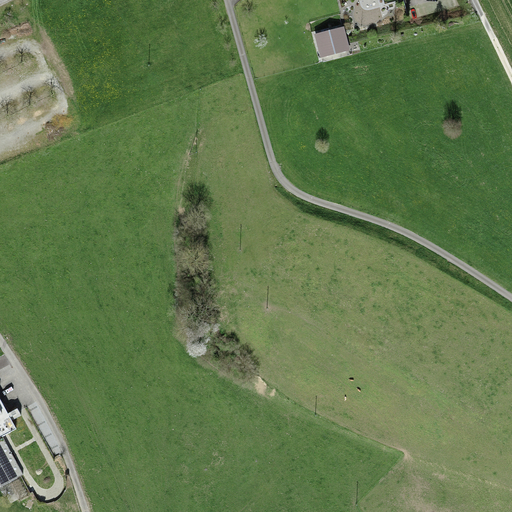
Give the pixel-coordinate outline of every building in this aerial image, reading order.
[(362,0),(363,0),(362,0),(378,0),(381,8),(401,3),(400,0),(362,0)] [(315,35),(321,59),(350,51),(344,28),(315,35)] [(224,290),(209,294),(217,323),(233,319),(224,290)] [(0,396),(0,436),(3,435),(17,428),(12,420),(22,415),(17,406),(8,411),(0,396)] [(3,435),(0,436),(0,484),(1,486),(24,474),(3,435)] [(25,507),(31,509),(34,500),(28,498),(25,507)]
